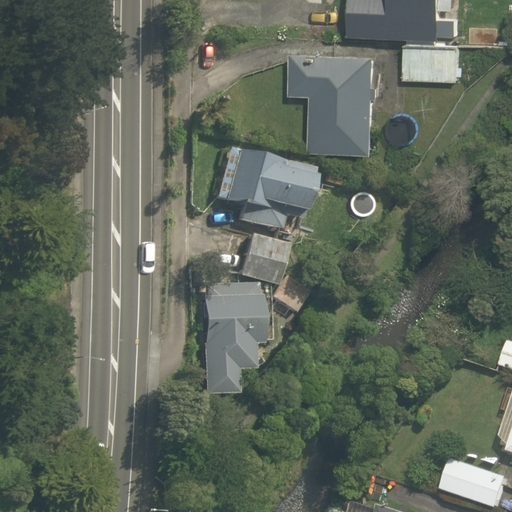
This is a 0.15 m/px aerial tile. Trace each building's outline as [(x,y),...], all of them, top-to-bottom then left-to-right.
[(352,0),(351,37),(444,40),(444,36),(459,37),(459,21),(444,21),(445,0),(352,0)] [(406,81),(459,82),(460,46),(407,45),(406,81)] [(310,152),(375,155),(378,99),(382,99),(383,86),(378,86),(379,57),(293,53),(291,96),(313,97),(310,152)] [(238,221),(277,231),(280,217),(297,221),(309,171),(226,150),(214,199),(242,206),(238,221)] [(235,275),(274,287),(271,297),(296,313),(306,280),(278,272),(286,246),(247,234),(235,275)] [(197,296),(200,396),(233,395),(232,371),(249,370),(248,344),(258,343),(256,296),(252,296),(252,282),(207,284),(208,296),(197,296)] [(501,367),(511,370),(511,343),(509,343),(501,367)] [(511,407),(501,441),(511,444),(511,448),(510,453),(511,453),(511,407)] [(443,491),(498,508),(508,478),(452,461),(443,491)]
